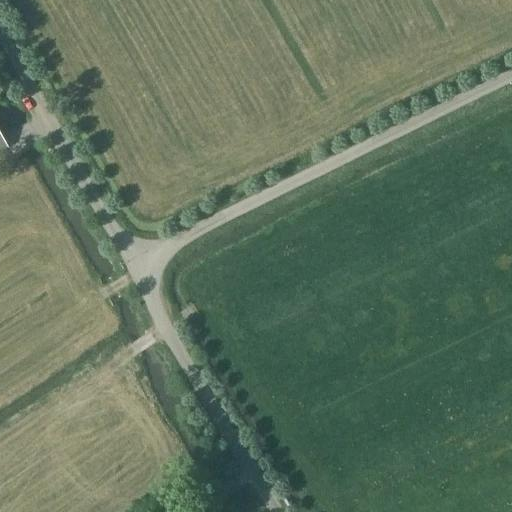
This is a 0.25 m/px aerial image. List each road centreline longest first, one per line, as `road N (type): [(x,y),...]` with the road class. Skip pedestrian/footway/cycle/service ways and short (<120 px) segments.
road 1 (unclassified): [(135,273),(195,230),(511,75)]
road 2 (unclassified): [(135,273),(0,28)]
road 3 (unclassified): [(277,511),(135,273)]
